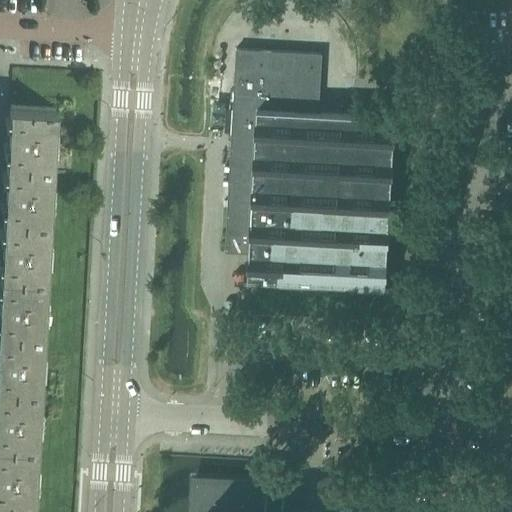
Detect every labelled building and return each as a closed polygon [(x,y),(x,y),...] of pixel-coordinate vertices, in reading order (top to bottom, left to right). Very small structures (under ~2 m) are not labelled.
[(284,278),(385,284),(395,114),(319,110),(320,100),(320,86),(322,52),(237,47),(236,73),(235,72),(226,250),(251,251),(249,277),(284,278)] [(8,139),(7,160),(52,162),(55,106),(10,103),(9,126),(6,125),(5,139),(8,139)] [(5,195),(4,216),(49,218),(52,162),(7,160),(6,182),(3,181),(2,195),(5,195)] [(0,250),(2,250),(1,272),(46,274),(49,218),(4,216),(3,237),(0,236),(0,250)] [(0,327),(43,330),(46,274),(1,272),(0,286),(0,327)] [(0,384),(39,386),(43,330),(0,327),(0,384)] [(0,440),(36,442),(39,386),(0,384),(0,440)] [(0,496),(33,498),(36,442),(0,440),(0,496)] [(296,511),(296,510),(296,509),(298,488),(298,484),(298,483),(296,482),(296,483),(284,482),(283,492),(282,511),(266,511),(268,491),(268,482),(269,482),(270,477),(270,474),(268,474),(268,477),(267,481),(249,480),(248,480),(195,477),(192,511),(296,511)] [(0,511),(32,511),(33,498),(0,496),(0,511)]
